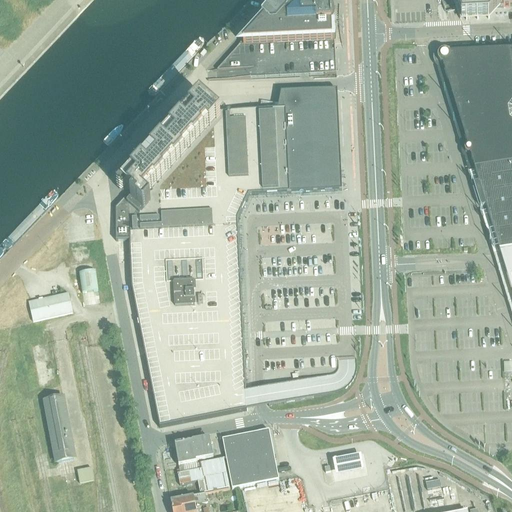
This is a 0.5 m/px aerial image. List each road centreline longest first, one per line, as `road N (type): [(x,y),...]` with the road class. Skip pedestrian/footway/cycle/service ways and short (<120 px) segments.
road 1 (residential): [(147,441),(98,176)]
road 2 (secondary): [(379,279),(370,84)]
road 3 (unclassified): [(370,84),(184,92)]
road 4 (residential): [(147,441),(303,418)]
road 5 (secondary): [(382,415),(401,437),(511,495)]
road 6 (unclassified): [(0,282),(98,176)]
road 7 (residential): [(368,34),(511,27)]
road 8 (secondary): [(511,487),(438,442),(400,402)]
road 9 (unclassified): [(184,92),(269,0)]
road 10 (secondary): [(400,402),(379,279)]
road 11 (secondary): [(379,279),(376,401)]
road 12 (unclassified): [(98,176),(184,92)]
